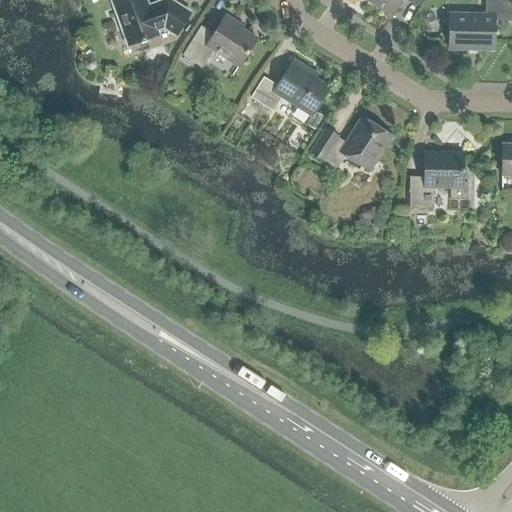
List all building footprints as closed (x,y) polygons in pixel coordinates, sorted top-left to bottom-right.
[(117,17),(114,18),(119,32),(125,30),(130,44),(157,35),(155,31),(163,28),(174,35),(188,13),(167,0),(166,0),(147,7),(144,0),(117,0),(111,2),(117,17)] [(375,0),(373,4),(391,16),(401,0),(404,0),(415,7),(419,0),(375,0)] [(447,50),(492,51),(493,21),(510,21),(510,20),(511,17),(511,6),(501,0),(484,0),(484,15),(448,14),(447,50)] [(234,26),(235,24),(223,17),(212,35),(199,27),(181,56),(201,68),(212,51),(237,67),(255,39),(234,26)] [(167,63),(158,57),(150,70),(159,75),(167,63)] [(276,87),(262,78),(250,98),(271,112),(280,98),(310,117),(328,88),(306,73),(308,70),(292,60),(276,87)] [(344,143),(336,139),(337,137),(324,129),(309,153),(334,169),(343,155),(368,172),(390,137),(360,118),(344,143)] [(511,176),(511,144),(501,145),(500,177),(511,176)] [(466,200),(466,183),(462,183),(462,154),(423,154),(423,177),(408,177),(408,209),(431,209),(431,187),(449,188),(449,200),(466,200)]
